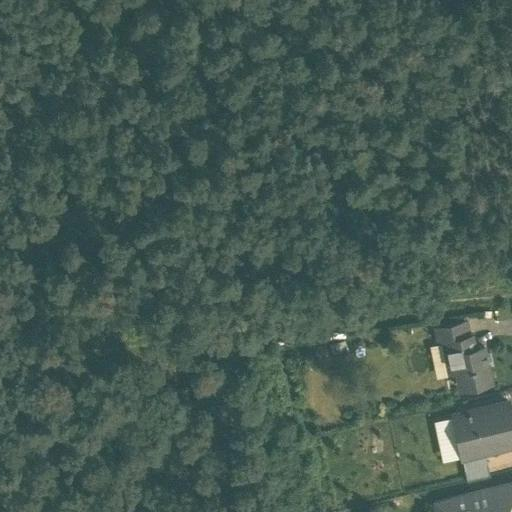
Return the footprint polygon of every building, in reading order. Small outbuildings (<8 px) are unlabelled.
[(463,317),(436,323),(439,338),(443,337),(443,336),(466,331),(463,317)] [(466,331),(443,336),(443,337),(446,349),(473,343),(470,330),(466,331)] [(473,343),(446,349),(449,367),(456,366),(460,381),(489,375),(482,341),(473,343)] [(511,418),(507,397),(453,409),(463,452),(511,440),(511,418)] [(486,457),(465,462),(468,475),(489,470),(486,457)] [(511,511),(511,478),(444,492),(448,511),(511,511)]
